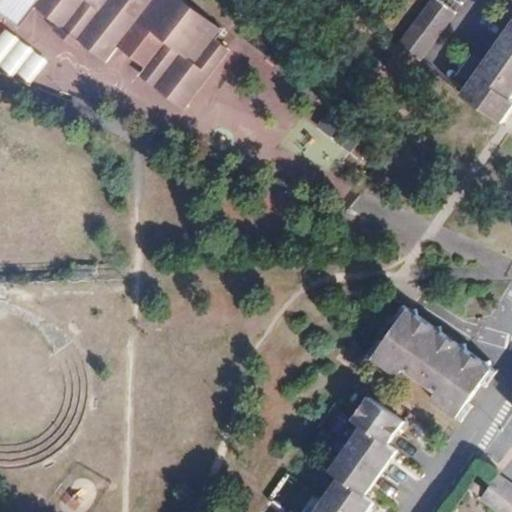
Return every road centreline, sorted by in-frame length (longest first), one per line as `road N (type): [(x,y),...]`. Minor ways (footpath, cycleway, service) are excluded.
road 1 (track): [(407,283),(477,173),(439,149),(449,103)]
road 2 (residential): [(414,511),(511,363)]
